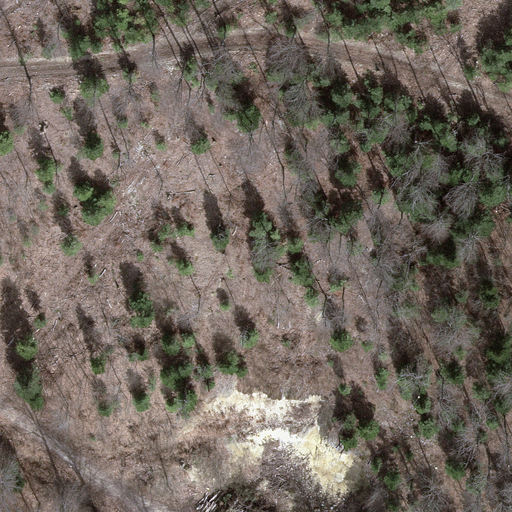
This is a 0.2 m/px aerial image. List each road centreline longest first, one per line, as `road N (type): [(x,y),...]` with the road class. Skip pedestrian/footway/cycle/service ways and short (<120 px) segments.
road 1 (track): [(0,69),(254,38),(348,47),(511,103)]
road 2 (track): [(147,511),(0,403)]
